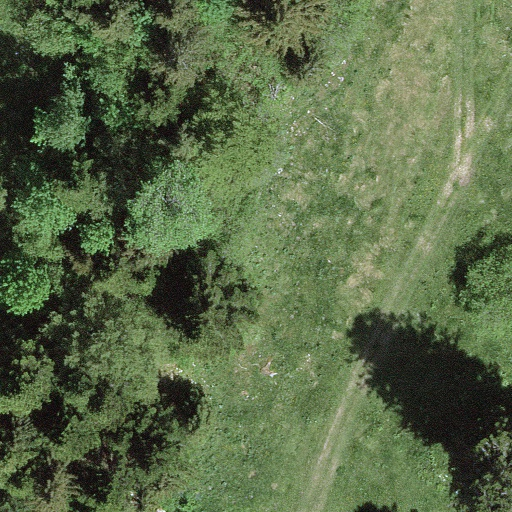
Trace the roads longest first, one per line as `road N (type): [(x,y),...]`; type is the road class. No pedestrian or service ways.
road 1 (track): [(311,511),(356,385),(460,164)]
road 2 (track): [(460,164),(460,0)]
